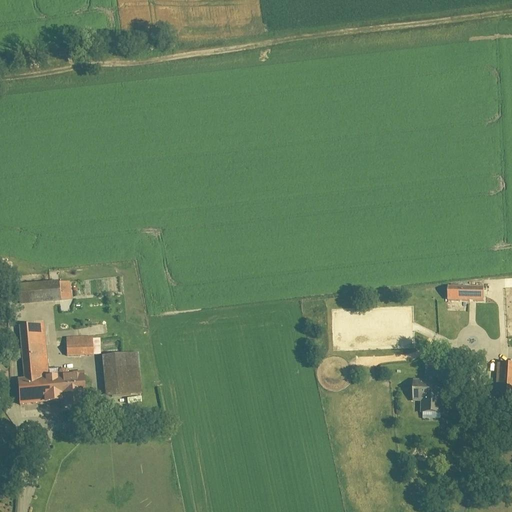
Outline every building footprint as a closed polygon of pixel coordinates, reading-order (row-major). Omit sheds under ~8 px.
[(69,279),(15,285),(18,308),(72,302),(69,279)] [(484,288),(448,287),(447,302),(483,303),(484,288)] [(19,378),(21,405),(62,402),(63,410),(88,408),(85,373),(49,376),(45,325),(21,327),(25,377),(19,378)] [(100,337),(67,339),(67,357),(101,355),(100,337)] [(140,354),(104,357),(108,398),(143,395),(140,354)] [(511,365),(497,365),(495,398),(511,399),(511,365)] [(443,415),(444,381),(413,381),(413,402),(420,402),(420,414),(443,415)]
